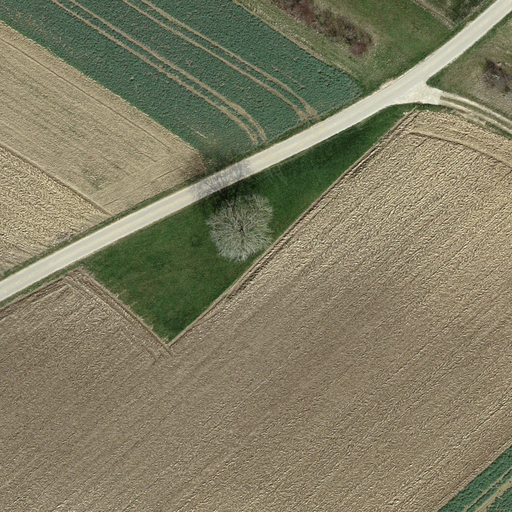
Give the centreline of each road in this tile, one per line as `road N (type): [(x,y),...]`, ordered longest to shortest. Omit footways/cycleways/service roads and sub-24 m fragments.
road 1 (track): [(0,297),(394,96),(510,0)]
road 2 (track): [(394,96),(480,115),(511,133)]
